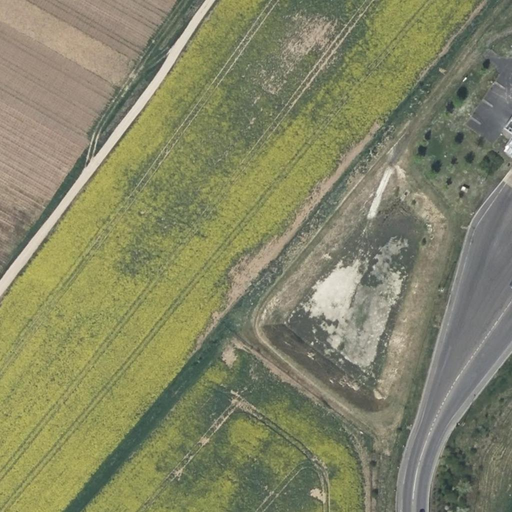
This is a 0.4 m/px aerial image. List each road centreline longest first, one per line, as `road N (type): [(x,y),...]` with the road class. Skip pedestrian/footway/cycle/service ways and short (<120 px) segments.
road 1 (track): [(209,0),(0,283)]
road 2 (motorway): [(511,259),(435,392),(413,471)]
road 3 (motorway): [(413,471),(452,399),(511,318)]
